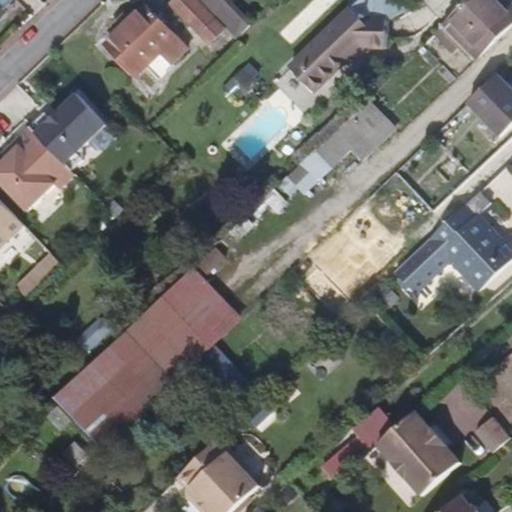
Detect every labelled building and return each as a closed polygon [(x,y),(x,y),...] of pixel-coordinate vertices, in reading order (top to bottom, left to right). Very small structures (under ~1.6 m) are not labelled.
[(17,1),(15,0),(0,0),(0,23),(9,15),(7,13),(17,1)] [(211,46),(226,31),(197,0),(180,0),(174,6),(211,46)] [(199,0),(211,12),(224,0),(199,0)] [(254,29),(226,0),(224,0),(211,12),(240,43),(254,29)] [(293,68),(317,93),(364,48),(390,47),(389,18),(413,16),(397,0),(364,0),(349,15),(293,68)] [(483,58),(511,29),(511,3),(509,0),(474,0),(450,24),(483,58)] [(175,68),(174,66),(190,51),(160,19),(163,16),(153,5),(108,47),(138,78),(148,69),(160,82),(175,68)] [(245,73),(230,87),(242,100),(258,86),(245,73)] [(511,87),(501,76),(471,104),(505,139),(511,132),(511,87)] [(353,149),(365,160),(397,129),(371,102),(319,152),(334,168),(353,149)] [(9,161),(0,169),(0,182),(29,214),(57,188),(62,192),(77,178),(33,131),(18,145),(22,149),(9,161)] [(5,156),(9,161),(22,149),(18,145),(5,156)] [(317,151),(282,185),(291,195),(299,187),(307,196),(335,169),(334,168),(319,152),(317,151)] [(276,190),(266,201),(280,215),(291,204),(276,190)] [(0,201),(0,244),(21,225),(0,201)] [(234,216),(237,209),(229,201),(222,203),(219,214),(224,220),(234,216)] [(511,267),(511,254),(504,246),(496,253),(473,228),(469,227),(460,217),(392,281),(414,303),(448,272),(476,301),(511,267)] [(248,218),(233,234),(241,242),(257,227),(248,218)] [(219,250),(202,268),(212,277),(229,259),(219,250)] [(52,258),(17,293),(30,306),(65,272),(52,258)] [(129,332),(178,384),(198,364),(217,347),(245,320),(196,268),(129,332)] [(377,299),(366,310),(376,321),(387,310),(377,299)] [(98,325),(109,335),(130,314),(120,304),(98,325)] [(100,360),(149,412),(178,384),(129,332),(100,360)] [(217,347),(198,364),(230,398),(248,381),(217,347)] [(149,412),(100,360),(87,372),(57,401),(107,452),(149,412)] [(280,370),(260,389),(268,397),(288,377),(280,370)] [(257,431),(270,419),(258,406),(246,417),(244,418),(257,431)] [(334,484),(379,446),(395,433),(378,413),(356,432),(363,441),(345,456),(342,452),(322,469),(334,484)] [(461,465),(447,449),(449,447),(433,428),(431,430),(417,413),(395,433),(379,446),(394,463),(392,466),(406,481),(408,480),(423,497),(461,465)] [(495,456),(511,441),(511,438),(496,419),(478,435),(495,456)] [(77,444),(66,454),(79,468),(90,458),(77,444)] [(235,511),(256,493),(242,479),(242,471),(217,444),(173,485),(184,497),(199,511),(235,511)] [(289,485),(277,496),(288,508),(299,497),(289,485)] [(199,511),(184,497),(181,500),(192,511),(199,511)] [(467,511),(459,503),(447,511),(467,511)]
